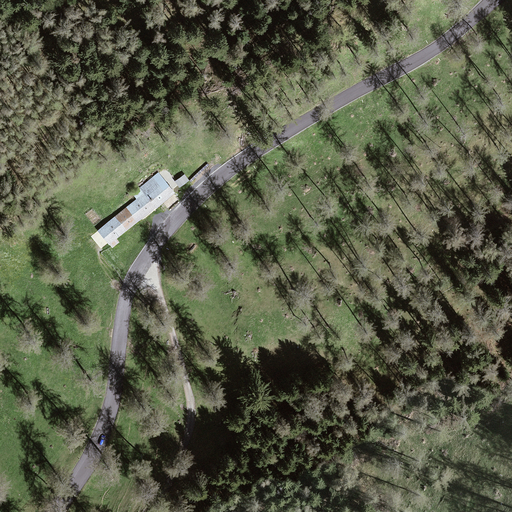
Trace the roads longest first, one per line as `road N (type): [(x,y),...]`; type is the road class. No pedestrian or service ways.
road 1 (tertiary): [(55,511),(110,410),(131,281),(181,213),(245,157),(428,53),(494,0)]
road 2 (track): [(141,263),(151,271),(190,409),(179,463),(155,511)]
